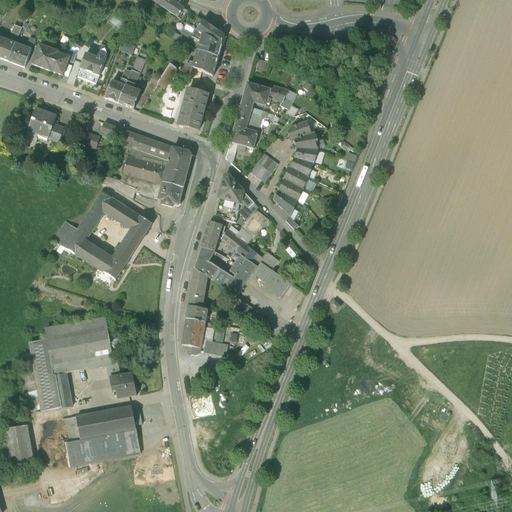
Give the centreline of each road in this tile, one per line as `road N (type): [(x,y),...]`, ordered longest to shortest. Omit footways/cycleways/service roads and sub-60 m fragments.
road 1 (primary): [(236,511),(423,41)]
road 2 (unclassified): [(210,151),(178,261),(169,345),(191,471),(229,511)]
road 3 (unclassified): [(0,73),(210,151)]
road 4 (track): [(511,467),(478,422),(394,343)]
road 5 (tertiary): [(269,20),(301,34),(368,25),(423,41)]
